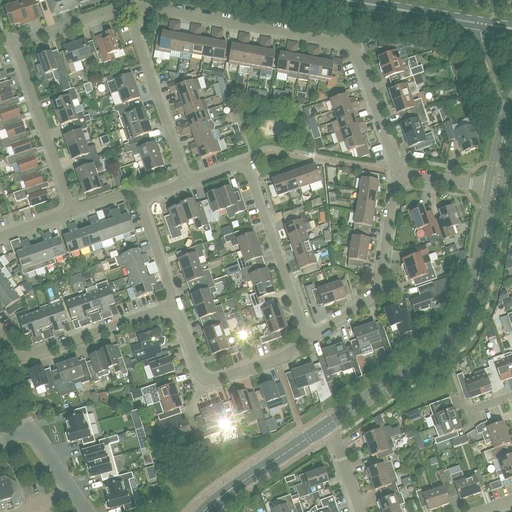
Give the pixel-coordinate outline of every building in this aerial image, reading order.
[(23,21),(24,23),(25,23),(39,18),(32,0),(19,0),(20,2),(5,7),(11,25),(23,21)] [(47,0),(48,0),(52,14),(80,5),(79,3),(81,2),(84,1),(84,0),(47,0)] [(170,51),(174,30),(169,30),(168,33),(162,32),(162,34),(158,33),(155,51),(170,54),(170,51)] [(181,53),(184,36),(178,35),(179,31),(174,30),(170,51),(181,53)] [(115,42),(117,41),(116,37),(114,38),(112,31),(95,37),(104,63),(115,59),(113,53),(119,52),(115,42)] [(184,36),(181,53),(191,55),(195,34),(190,33),(189,37),(184,36)] [(202,57),(205,40),(200,39),(200,35),(195,34),(191,55),(202,57)] [(213,59),(216,38),(211,37),(211,41),(205,40),(202,57),(212,59),(213,59)] [(223,63),(227,44),(221,43),(221,39),(216,38),(213,59),(212,59),(212,61),(223,63)] [(90,53),(85,40),(74,44),(80,62),(89,59),(92,66),(100,63),(96,51),(90,53)] [(239,66),(243,43),(238,42),(237,46),(232,45),(228,64),(239,66)] [(380,69),(400,62),(394,45),(379,42),(378,48),(383,49),(386,55),(378,58),(379,63),(378,65),(380,69)] [(250,68),(253,48),(248,47),(248,44),(243,43),(239,66),(250,68)] [(80,62),(74,44),(63,48),(67,61),(62,63),(66,76),(76,73),(74,68),(76,67),(75,64),(80,62)] [(260,70),(265,47),(259,46),(259,49),(253,48),(250,68),(260,70)] [(271,72),(275,52),(269,51),(270,48),(265,47),(260,70),(271,72)] [(288,73),(291,52),(286,51),(286,54),(280,53),(276,73),(288,75),(288,73)] [(51,52),(44,54),(38,57),(41,65),(36,67),(40,76),(44,75),(45,75),(52,72),(55,82),(58,81),(62,93),(71,90),(66,76),(62,63),(61,62),(55,64),(51,52)] [(298,77),(301,57),(296,56),(297,53),(291,52),(288,73),(288,75),(298,77)] [(309,76),(313,55),(308,54),(307,58),(301,57),(298,77),(298,80),(308,81),(309,79),(308,79),(309,76)] [(319,81),(323,61),(317,60),(318,56),(313,55),(309,76),(308,79),(309,79),(319,81)] [(418,69),(414,57),(400,62),(380,69),(381,72),(383,74),(385,79),(398,74),(400,81),(403,80),(412,77),(421,74),(419,69),(418,69)] [(331,78),(332,73),(340,74),(341,68),(341,67),(342,62),(333,61),(333,63),(323,61),(319,81),(329,82),(328,87),(332,88),(335,87),(336,79),(331,78)] [(460,70),(457,61),(455,62),(450,63),(453,72),(458,70),(460,70)] [(111,95),(135,87),(131,75),(119,79),(117,74),(106,78),(107,83),(111,95)] [(408,91),(416,88),(412,77),(403,80),(405,86),(389,91),(389,92),(388,94),(390,99),(392,100),(393,102),(410,97),(408,91)] [(467,96),(461,79),(455,81),(461,98),(467,96)] [(200,90),(197,80),(180,85),(179,81),(171,84),(168,85),(170,93),(175,91),(175,92),(177,92),(179,97),(196,92),(200,90)] [(224,82),(219,84),(222,94),(227,93),(228,92),(226,88),(224,82)] [(14,99),(10,88),(6,90),(4,83),(0,83),(0,103),(10,100),(14,99)] [(93,91),(90,83),(88,84),(84,85),(87,93),(93,91)] [(238,90),(237,94),(243,95),(245,87),(236,85),(235,90),(238,90)] [(127,102),(140,98),(135,87),(111,95),(115,107),(113,107),(115,113),(118,112),(129,108),(127,102)] [(56,114),(73,108),(71,102),(78,99),(74,89),(71,90),(62,93),(64,98),(52,102),(56,114)] [(256,93),(257,91),(249,89),(248,96),(255,97),(256,93)] [(256,93),(255,97),(266,99),(268,93),(257,91),(256,93)] [(199,102),(196,92),(179,97),(181,102),(175,105),(176,110),(199,102)] [(296,105),(300,105),(301,98),(305,99),(306,94),(298,92),(296,105)] [(272,100),(282,102),(284,95),(273,93),(272,100)] [(284,95),(282,102),(291,104),(292,97),(284,95)] [(356,103),(355,98),(348,100),(346,95),(330,100),(333,111),(356,103)] [(397,114),(412,108),(414,114),(424,111),(420,99),(412,102),(410,97),(393,102),(397,114)] [(20,116),(16,105),(12,107),(10,100),(0,103),(0,122),(3,121),(16,117),(20,116)] [(207,111),(204,100),(199,102),(176,110),(178,115),(185,112),(186,118),(207,111)] [(353,115),(352,110),(358,108),(356,103),(333,111),(337,121),(353,115)] [(89,116),(84,117),(82,112),(75,115),(73,108),(56,114),(60,126),(72,122),(74,127),(86,123),(91,121),(89,116)] [(147,121),(143,109),(131,113),(129,108),(118,112),(123,129),(147,121)] [(442,123),(445,122),(444,120),(446,116),(444,109),(438,111),(442,123)] [(188,123),(177,127),(178,132),(211,121),(207,111),(186,118),(188,123)] [(420,125),(428,122),(424,111),(414,114),(412,115),(414,121),(401,125),(405,136),(422,130),(420,125)] [(334,133),(340,131),(364,123),(362,118),(355,121),(353,115),(337,121),(331,123),(334,133)] [(18,124),(16,117),(3,121),(0,122),(0,131),(6,130),(8,138),(9,138),(22,134),(26,133),(22,122),(18,124)] [(314,118),(307,120),(310,131),(318,128),(314,118)] [(463,151),(478,146),(471,126),(472,124),(471,121),(469,120),(461,122),(462,124),(454,127),(463,151)] [(147,121),(123,129),(129,146),(141,142),(139,137),(151,133),(147,121)] [(192,133),(194,138),(210,132),(214,131),(214,124),(211,121),(178,132),(180,137),(192,133)] [(445,122),(442,123),(449,141),(455,138),(450,123),(445,124),(445,122)] [(68,148),(85,142),(81,131),(88,128),(86,123),(74,127),(76,132),(64,136),(68,148)] [(344,142),(360,136),(359,131),(365,128),(364,123),(340,131),(334,133),(338,144),(344,142)] [(321,138),(318,128),(310,131),(314,140),(319,138),(321,138)] [(436,145),(432,133),(424,136),(422,130),(405,136),(409,148),(421,143),(423,149),(436,145)] [(214,143),(214,142),(210,132),(194,138),(195,143),(189,146),(190,151),(214,143)] [(24,141),(22,134),(9,138),(8,138),(0,141),(0,146),(2,146),(3,150),(11,147),(14,155),(28,151),(31,150),(28,139),(24,141)] [(110,144),(107,136),(99,138),(102,146),(110,144)] [(360,159),(370,156),(366,145),(364,145),(360,136),(344,142),(347,152),(356,149),(360,159)] [(317,151),(323,149),(319,138),(314,140),(317,151)] [(217,141),(214,142),(214,143),(190,151),(192,156),(199,153),(201,159),(216,154),(221,152),(217,141)] [(98,157),(96,152),(94,146),(87,148),(85,142),(68,148),(72,160),(84,156),(86,161),(99,156),(98,157)] [(159,155),(159,154),(161,152),(159,146),(156,145),(155,143),(143,147),(141,142),(129,146),(130,146),(125,148),(127,153),(132,152),(133,157),(140,154),(142,161),(159,155)] [(30,158),(28,151),(14,155),(4,159),(5,163),(7,162),(9,167),(17,164),(20,172),(34,168),(37,167),(34,156),(30,158)] [(163,167),(159,155),(142,161),(144,167),(138,170),(141,180),(153,176),(151,171),(163,167)] [(97,177),(95,170),(101,168),(99,160),(100,160),(99,156),(86,161),(88,166),(76,171),(80,182),(97,177)] [(102,157),(103,168),(112,167),(111,157),(102,157)] [(321,182),(315,165),(304,169),(309,186),(321,182)] [(36,175),(34,168),(20,172),(10,176),(11,180),(13,179),(15,184),(23,181),(26,189),(39,185),(40,185),(43,184),(40,173),(36,175)] [(309,186),(304,169),(293,173),(299,189),(309,186)] [(299,189),(293,173),(282,176),(288,193),(299,189)] [(377,193),(379,182),(374,181),(375,175),(362,173),(359,190),(377,193)] [(122,176),(115,178),(119,188),(126,186),(122,176)] [(288,193),(282,176),(271,180),(277,197),(288,193)] [(102,183),(99,184),(97,177),(80,182),(84,194),(96,190),(98,195),(110,191),(108,186),(104,187),(102,183)] [(42,192),(40,185),(39,185),(26,189),(11,195),(13,200),(15,199),(16,202),(27,199),(30,208),(34,206),(49,201),(46,190),(42,192)] [(238,189),(231,191),(230,187),(229,188),(229,187),(228,186),(222,188),(221,189),(222,190),(218,191),(225,210),(230,208),(232,215),(246,211),(238,189)] [(375,204),(377,193),(359,190),(358,202),(375,204)] [(225,210),(218,191),(215,193),(215,192),(213,191),(208,193),(207,194),(207,195),(206,195),(211,208),(204,210),(208,224),(218,220),(220,215),(219,212),(225,210)] [(197,213),(193,200),(180,205),(181,206),(187,222),(193,220),(194,224),(196,224),(198,229),(202,228),(203,232),(206,232),(211,231),(208,224),(204,210),(197,213)] [(373,216),(375,204),(358,202),(356,213),(373,216)] [(181,206),(169,211),(173,223),(167,225),(172,240),(182,237),(181,231),(183,230),(181,226),(188,224),(187,222),(181,206)] [(294,210),(296,216),(299,215),(304,213),(302,207),(294,210)] [(459,225),(452,207),(439,211),(444,226),(437,228),(439,233),(441,239),(442,240),(455,236),(452,227),(459,225)] [(423,209),(419,210),(418,208),(408,212),(411,220),(413,220),(417,230),(423,228),(427,238),(428,237),(439,233),(437,228),(435,220),(428,223),(423,209)] [(114,210),(123,236),(131,233),(133,236),(135,236),(128,215),(121,217),(118,209),(114,210)] [(123,236),(114,210),(110,212),(113,220),(106,222),(113,243),(116,242),(115,238),(123,236)] [(287,219),(296,216),(294,210),(284,213),(287,219)] [(333,211),(333,220),(345,220),(345,211),(333,211)] [(371,227),(373,216),(356,213),(353,231),(366,233),(367,227),(371,227)] [(284,226),(288,238),(305,232),(311,229),(309,223),(303,226),(299,215),(296,216),(287,219),(289,225),(284,226)] [(113,243),(106,222),(100,225),(97,216),(93,218),(101,243),(110,240),(111,244),(113,243)] [(101,243),(93,218),(88,219),(91,227),(85,230),(92,250),(94,250),(93,246),(101,243)] [(92,250),(85,230),(78,232),(75,224),(71,225),(80,250),(88,247),(90,251),(92,250)] [(80,250),(71,225),(67,227),(70,235),(63,237),(70,258),(73,257),(72,253),(80,250)] [(367,251),(369,239),(365,239),(366,233),(353,231),(350,248),(367,251)] [(258,245),(254,234),(242,238),(240,232),(224,237),(226,243),(230,242),(232,248),(239,245),(241,251),(258,245)] [(308,243),(305,232),(288,238),(292,248),(308,243)] [(66,259),(59,239),(52,241),(49,233),(45,234),(54,259),(62,256),(64,260),(66,259)] [(439,233),(428,237),(430,243),(438,240),(441,239),(439,233)] [(54,259),(45,234),(41,235),(44,244),(38,246),(45,267),(56,263),(54,259)] [(45,267),(38,246),(31,248),(28,240),(24,241),(34,271),(45,267)] [(34,271),(24,241),(20,243),(23,251),(16,254),(23,274),(34,271)] [(312,253),(308,243),(292,248),(296,259),(312,253)] [(200,266),(197,259),(204,257),(202,252),(205,251),(203,245),(188,250),(191,255),(178,260),(183,272),(200,266)] [(262,257),(258,245),(241,251),(243,258),(237,260),(241,272),(252,268),(250,261),(262,257)] [(403,272),(430,262),(424,245),(413,249),(415,256),(402,261),(403,265),(401,266),(403,272)] [(366,263),(367,251),(350,248),(347,266),(360,268),(361,262),(366,263)] [(125,266),(148,259),(146,254),(140,257),(138,250),(134,251),(121,256),(125,266)] [(463,258),(464,251),(455,254),(457,260),(463,258)] [(318,270),(312,253),(296,259),(299,270),(304,269),(306,275),(318,270)] [(146,272),(143,265),(149,263),(148,259),(125,266),(128,277),(146,272)] [(436,279),(433,269),(430,262),(403,272),(405,278),(408,277),(409,281),(422,277),(424,283),(436,279)] [(211,277),(209,270),(202,272),(200,266),(183,272),(187,283),(199,279),(201,285),(217,280),(215,276),(211,277)] [(270,281),(266,269),(254,274),(252,268),(241,272),(244,283),(251,281),(254,287),(270,281)] [(132,288),(155,280),(154,276),(148,278),(146,272),(128,277),(132,288)] [(0,298),(14,290),(7,280),(0,285),(0,298)] [(153,293),(151,286),(157,284),(155,280),(132,288),(136,299),(153,293)] [(214,301),(212,294),(217,293),(214,285),(218,284),(217,280),(201,285),(203,291),(191,296),(192,298),(190,300),(192,305),(195,306),(195,308),(212,302),(214,301)] [(350,292),(346,280),(329,286),(334,302),(346,298),(344,294),(350,292)] [(275,293),(270,281),(254,287),(256,294),(249,296),(253,307),(265,303),(263,297),(275,293)] [(115,304),(109,287),(107,282),(96,286),(98,291),(106,314),(110,313),(108,307),(115,304)] [(434,304),(437,297),(432,283),(419,288),(421,295),(420,297),(410,301),(414,314),(435,307),(434,304)] [(334,302),(329,286),(312,292),(316,304),(322,302),(323,306),(334,302)] [(10,306),(20,299),(14,290),(0,298),(0,304),(1,303),(5,309),(10,306)] [(106,314),(98,291),(87,295),(93,312),(100,309),(102,315),(106,314)] [(508,300),(505,293),(500,295),(499,300),(498,303),(504,301),(508,300)] [(93,312),(87,295),(76,299),(84,321),(88,320),(86,314),(93,312)] [(122,304),(119,295),(113,297),(115,306),(122,304)] [(84,321),(76,299),(65,302),(71,319),(78,317),(80,323),(84,321)] [(225,317),(224,313),(221,306),(214,308),(212,302),(195,308),(199,319),(211,315),(213,321),(225,317)] [(283,317),(279,305),(267,310),(265,303),(253,307),(257,319),(264,317),(266,323),(283,317)] [(67,321),(61,304),(51,308),(59,330),(63,329),(61,323),(67,321)] [(397,306),(396,307),(394,305),(392,305),(391,306),(390,307),(389,309),(384,311),(390,327),(396,325),(400,335),(413,330),(409,317),(402,320),(397,306)] [(5,309),(5,310),(9,316),(14,313),(10,306),(5,309)] [(59,330),(51,308),(40,311),(46,328),(52,326),(54,332),(59,330)] [(46,328),(40,311),(29,315),(39,342),(43,341),(39,330),(46,328)] [(39,342),(29,315),(18,319),(24,336),(31,333),(35,344),(39,342)] [(222,331),(229,329),(226,321),(225,317),(213,321),(215,327),(203,332),(208,343),(225,338),(222,331)] [(287,329),(283,317),(266,323),(268,330),(266,330),(266,331),(265,332),(264,334),(264,336),(264,337),(259,338),(262,345),(268,342),(277,339),(275,333),(287,329)] [(389,346),(385,334),(379,337),(375,324),(373,324),(373,323),(372,322),(365,325),(364,326),(365,327),(364,327),(370,346),(376,344),(378,350),(383,348),(386,357),(393,355),(389,346)] [(486,332),(494,330),(491,322),(490,325),(488,329),(486,332)] [(362,356),(373,353),(370,346),(364,327),(353,331),(358,344),(351,346),(354,355),(355,357),(362,355),(362,356)] [(165,338),(162,337),(159,330),(139,337),(141,344),(132,347),(136,361),(152,356),(150,350),(164,345),(165,338)] [(229,349),(225,338),(208,343),(212,355),(224,351),(226,357),(230,356),(238,353),(235,347),(229,349)] [(348,357),(344,344),(343,345),(342,344),(341,343),(334,346),(333,347),(334,348),(333,348),(341,372),(358,366),(355,357),(354,355),(348,357)] [(122,359),(122,358),(116,360),(112,347),(100,351),(101,353),(107,369),(112,367),(115,374),(120,372),(121,374),(123,376),(128,374),(125,365),(124,362),(122,359)] [(335,374),(341,372),(333,348),(332,348),(332,347),(331,347),(324,349),(323,350),(323,351),(322,352),(327,365),(320,367),(323,375),(331,396),(337,392),(331,376),(335,374)] [(101,353),(90,357),(94,370),(89,372),(92,381),(93,384),(103,380),(100,373),(108,370),(107,369),(101,353)] [(511,378),(511,353),(511,354),(510,353),(503,355),(511,379),(511,378)] [(511,379),(503,355),(493,359),(493,360),(487,362),(489,368),(490,368),(493,378),(498,376),(501,382),(511,379)] [(143,368),(150,366),(154,378),(173,372),(169,359),(158,362),(157,357),(141,362),(143,368)] [(82,372),(77,359),(67,363),(73,381),(75,384),(81,382),(82,384),(92,381),(89,372),(88,369),(82,372)] [(73,381),(67,363),(56,366),(60,379),(54,381),(57,390),(58,392),(69,389),(67,383),(73,381)] [(317,378),(313,365),(302,368),(308,387),(314,384),(320,403),(331,396),(323,375),(317,378)] [(53,378),(46,380),(42,367),(29,371),(32,379),(28,381),(27,383),(28,388),(30,389),(35,387),(36,389),(44,386),(46,393),(57,390),(54,381),(53,378)] [(308,387),(302,368),(291,372),(296,385),(289,387),(294,400),(306,396),(303,388),(308,387)] [(492,392),(490,385),(495,384),(493,378),(490,368),(489,368),(473,374),(475,377),(481,395),(492,392)] [(481,395),(475,377),(465,381),(462,374),(456,376),(462,392),(467,390),(470,399),(481,395)] [(176,387),(174,386),(174,385),(161,389),(159,383),(148,387),(141,390),(143,396),(145,396),(150,395),(153,404),(154,405),(159,403),(159,402),(178,396),(177,395),(179,393),(176,387)] [(260,387),(266,403),(268,410),(288,403),(281,384),(274,386),(273,383),(260,387)] [(108,400),(106,392),(99,394),(101,402),(108,400)] [(248,423),(261,419),(257,406),(253,394),(246,396),(245,392),(232,397),(238,415),(245,413),(248,423)] [(183,405),(180,398),(178,397),(178,396),(159,402),(159,403),(163,414),(157,416),(159,421),(171,417),(169,412),(182,407),(181,406),(183,405)] [(457,419),(454,409),(440,414),(439,411),(443,410),(439,402),(429,406),(432,416),(431,417),(435,428),(457,419)] [(226,417),(222,404),(221,405),(219,403),(212,405),(212,408),(211,408),(217,426),(219,432),(236,427),(233,415),(226,417)] [(217,426),(211,408),(210,408),(209,407),(202,409),(201,412),(200,412),(201,414),(205,425),(199,427),(203,438),(209,436),(219,432),(217,426)] [(73,411),(75,417),(65,420),(68,431),(90,425),(85,408),(73,411)] [(143,429),(137,411),(130,413),(135,431),(143,429)] [(42,419),(44,415),(39,412),(36,417),(37,418),(38,420),(42,419)] [(415,419),(413,412),(405,414),(408,422),(415,419)] [(389,427),(385,428),(380,415),(374,419),(378,431),(364,435),(367,446),(391,438),(399,435),(397,430),(392,432),(391,428),(389,427)] [(172,418),(158,423),(163,436),(169,434),(172,441),(191,434),(186,422),(181,423),(178,416),(172,418)] [(447,435),(461,430),(457,419),(435,428),(438,438),(434,439),(436,445),(442,443),(449,440),(447,435)] [(268,433),(264,421),(260,422),(264,435),(268,433)] [(489,427),(487,422),(480,425),(475,428),(477,435),(483,433),(482,430),(487,428),(490,439),(507,433),(503,422),(489,427)] [(95,442),(90,425),(68,431),(66,431),(68,436),(66,437),(67,442),(69,442),(70,443),(81,440),(83,446),(95,442)] [(144,435),(143,429),(135,431),(137,437),(144,435)] [(510,443),(507,433),(490,439),(484,441),(485,445),(492,443),(494,449),(489,451),(484,453),(486,458),(498,453),(496,448),(510,443)] [(100,447),(82,452),(86,466),(88,465),(113,458),(109,445),(119,442),(117,436),(99,441),(100,447)] [(394,448),(391,438),(367,446),(371,457),(385,452),(387,457),(394,455),(392,449),(394,448)] [(436,445),(438,451),(451,446),(449,440),(442,443),(436,445)] [(501,470),(511,466),(511,454),(500,459),(498,453),(486,458),(487,463),(498,460),(501,470)] [(391,462),(388,463),(386,457),(379,460),(381,465),(367,470),(371,480),(394,472),(391,462)] [(113,458),(88,465),(91,478),(100,476),(102,481),(115,478),(118,477),(113,458)] [(511,478),(511,466),(501,470),(495,472),(497,477),(503,475),(505,480),(500,482),(502,487),(509,485),(507,480),(511,478)] [(156,478),(153,467),(145,469),(148,480),(156,478)] [(310,488),(328,482),(323,469),(307,475),(306,474),(299,476),(301,484),(295,486),(299,499),(312,494),(310,488)] [(470,496),(464,480),(461,472),(451,475),(449,470),(444,471),(445,474),(444,474),(450,488),(455,486),(460,500),(470,496)] [(481,493),(476,479),(481,477),(479,470),(473,472),(475,476),(464,480),(470,496),(481,493)] [(395,483),(398,482),(394,472),(371,480),(374,491),(388,486),(390,491),(397,489),(397,488),(395,483)] [(132,491),(129,481),(133,479),(132,473),(118,477),(115,478),(117,483),(105,487),(108,497),(108,498),(132,491)] [(449,504),(444,490),(450,488),(444,474),(439,476),(442,483),(443,487),(433,491),(439,507),(449,504)] [(16,483),(5,477),(0,478),(0,501),(11,499),(14,509),(19,507),(22,502),(16,483)] [(401,493),(399,494),(397,489),(390,491),(392,496),(378,501),(382,511),(398,506),(405,504),(401,493)] [(439,507),(433,491),(422,495),(421,490),(416,492),(418,499),(423,497),(428,511),(439,507)] [(135,505),(132,491),(108,498),(108,497),(106,498),(107,503),(106,503),(107,509),(109,509),(109,510),(123,506),(124,511),(136,509),(135,505)] [(288,511),(287,510),(294,507),(293,504),(290,495),(277,500),(279,508),(272,511),(288,511)] [(328,511),(329,511),(337,508),(333,496),(327,498),(329,502),(321,505),(323,511),(328,511)] [(293,504),(294,507),(296,511),(302,511),(299,502),(293,504)]
